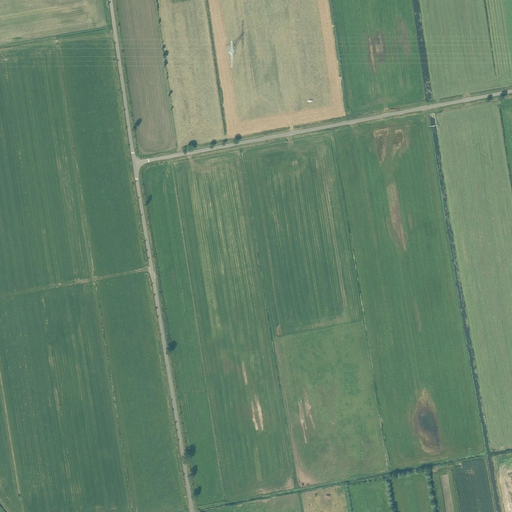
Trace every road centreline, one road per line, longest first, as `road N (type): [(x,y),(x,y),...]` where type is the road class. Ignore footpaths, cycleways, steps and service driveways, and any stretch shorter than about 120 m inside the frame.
road 1 (unclassified): [(133,163),(511,91)]
road 2 (unclassified): [(192,511),(133,163)]
road 3 (unclassified): [(133,163),(110,0)]
